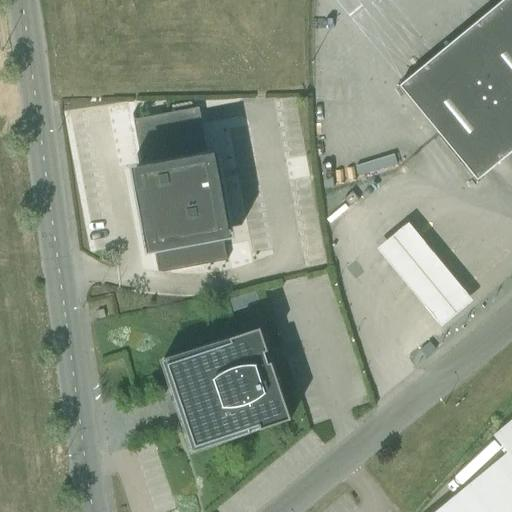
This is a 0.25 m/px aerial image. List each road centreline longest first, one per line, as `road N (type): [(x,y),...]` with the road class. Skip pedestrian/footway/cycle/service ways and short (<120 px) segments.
road 1 (tertiary): [(20,0),(92,511)]
road 2 (unclassified): [(279,511),(511,318)]
